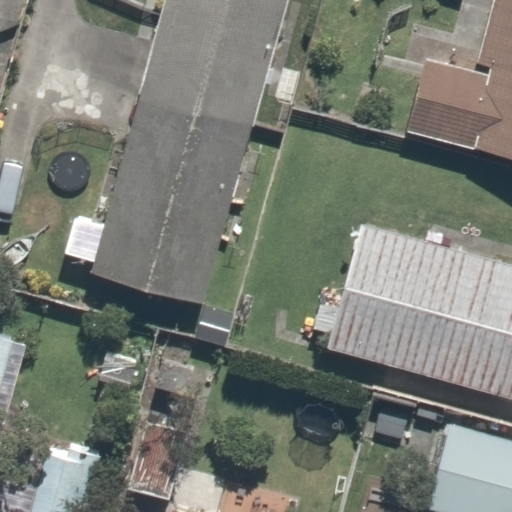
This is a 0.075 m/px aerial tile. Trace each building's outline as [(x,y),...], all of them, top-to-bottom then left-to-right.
[(71,209),(56,261),(196,299),(276,0),(150,0),(92,214),(71,209)] [(511,0),(492,0),(478,62),(421,49),(402,135),(511,159),(511,0)] [(511,260),(351,221),(318,357),(511,403),(511,260)] [(0,392),(21,314),(0,308),(0,392)] [(511,511),(511,435),(443,423),(428,507),(454,511),(511,511)] [(0,511),(70,511),(82,456),(29,445),(16,511),(4,511),(0,511)]
